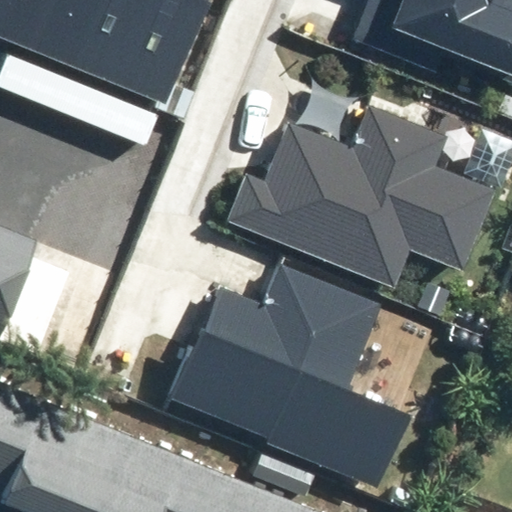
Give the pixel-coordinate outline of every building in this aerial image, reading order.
[(0,0),(0,31),(160,97),(200,0),(0,0)] [(511,0),(395,0),(386,24),(511,73),(511,0)] [(439,132),(366,101),(349,144),(289,119),(264,179),(242,170),(224,214),(390,283),(406,244),(461,267),(493,190),(427,162),(439,132)] [(0,318),(5,320),(50,201),(0,182),(0,318)] [(339,381),(374,303),(278,260),(260,301),(221,283),(171,394),(374,485),(407,411),(339,381)] [(0,494),(44,511),(334,511),(0,377),(0,494)]
